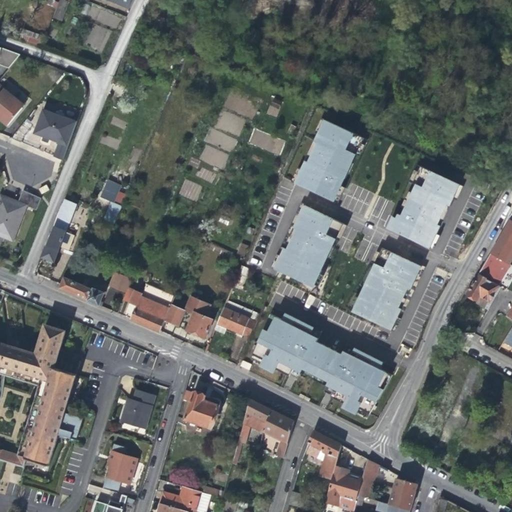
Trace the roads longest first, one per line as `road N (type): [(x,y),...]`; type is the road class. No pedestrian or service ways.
road 1 (residential): [(19,284),(104,77)]
road 2 (tertiary): [(186,355),(377,452)]
road 3 (tertiary): [(19,284),(186,355)]
road 4 (tertiary): [(141,511),(186,355)]
road 5 (tertiary): [(511,198),(439,327)]
road 6 (tertiary): [(439,327),(377,452)]
